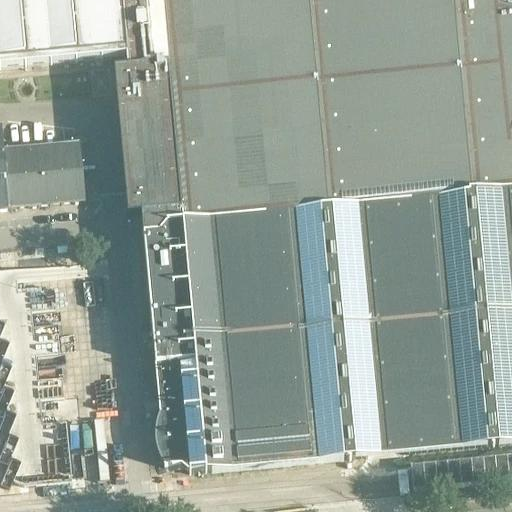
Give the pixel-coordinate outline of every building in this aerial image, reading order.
[(0,0),(0,70),(142,57),(172,54),(166,0),(0,0)] [(511,0),(166,0),(172,54),(142,57),(145,79),(135,80),(148,227),(511,192),(511,0)] [(0,127),(0,213),(9,213),(4,151),(1,127),(0,127)] [(80,144),(4,151),(9,213),(85,205),(80,144)] [(99,204),(97,179),(85,180),(87,205),(99,204)] [(511,192),(148,227),(148,228),(135,230),(128,239),(111,240),(123,376),(130,376),(134,423),(131,430),(129,443),(129,455),(132,464),(136,473),(139,478),(156,477),(165,484),(171,485),(172,495),(511,462),(511,192)] [(107,263),(0,270),(0,321),(6,324),(0,337),(0,338),(11,343),(2,363),(12,367),(3,386),(13,390),(5,410),(15,414),(6,435),(16,439),(8,459),(19,463),(12,481),(23,486),(69,482),(65,422),(41,424),(39,401),(63,399),(61,379),(38,381),(36,358),(60,356),(59,333),(34,335),(33,314),(54,312),(53,290),(18,293),(18,283),(108,276),(107,263)] [(104,421),(93,422),(99,483),(109,482),(104,421)]
